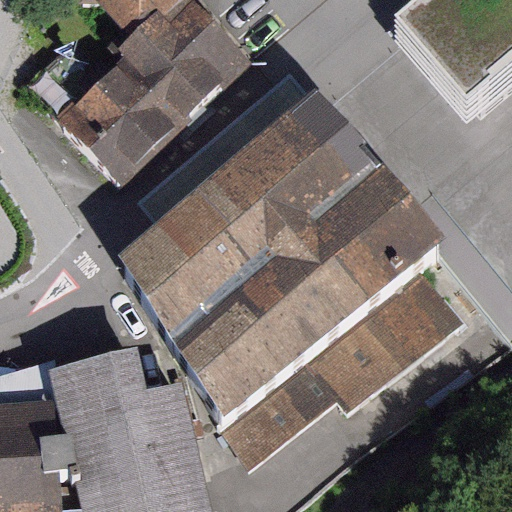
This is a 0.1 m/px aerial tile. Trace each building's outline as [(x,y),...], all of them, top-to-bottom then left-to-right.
[(180,0),(93,0),(143,58),(64,124),(123,194),(252,85),(180,0)] [(511,0),(459,0),(411,41),(482,125),(511,99),(511,0)] [(355,427),(481,323),(311,119),(112,284),(268,471),(341,410),(355,427)] [(0,314),(18,307),(36,284),(36,188),(0,183),(0,162),(2,146),(0,146),(0,314)] [(0,420),(0,511),(209,511),(182,406),(153,412),(143,370),(51,390),(55,415),(0,420)]
